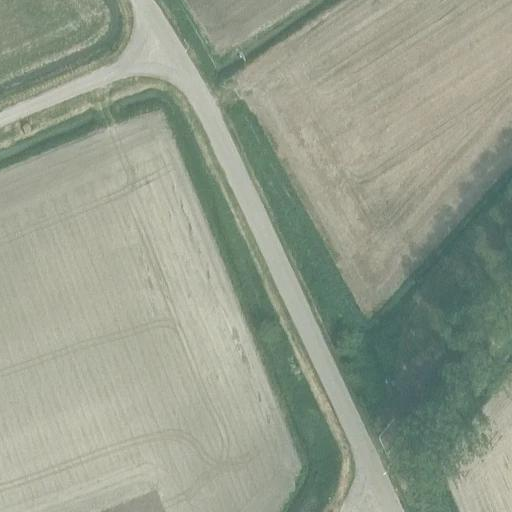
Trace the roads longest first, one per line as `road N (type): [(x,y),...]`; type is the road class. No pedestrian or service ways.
road 1 (tertiary): [(381,492),(251,207),(166,46)]
road 2 (unclassified): [(0,115),(166,46)]
